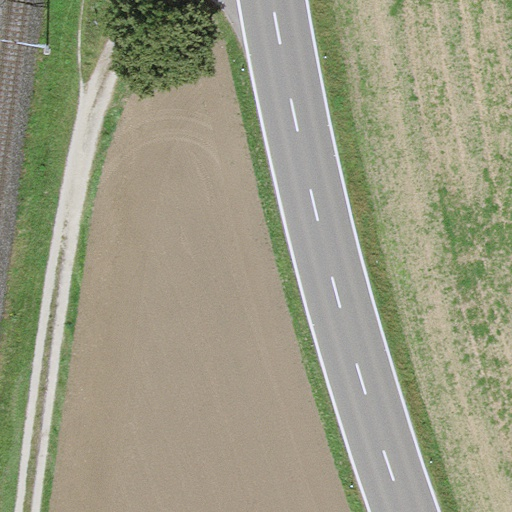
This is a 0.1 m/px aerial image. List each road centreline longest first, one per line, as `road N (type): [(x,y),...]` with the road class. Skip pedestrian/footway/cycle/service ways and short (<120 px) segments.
road 1 (track): [(149,0),(107,60),(28,511)]
road 2 (secondary): [(275,0),(318,234),(408,511)]
